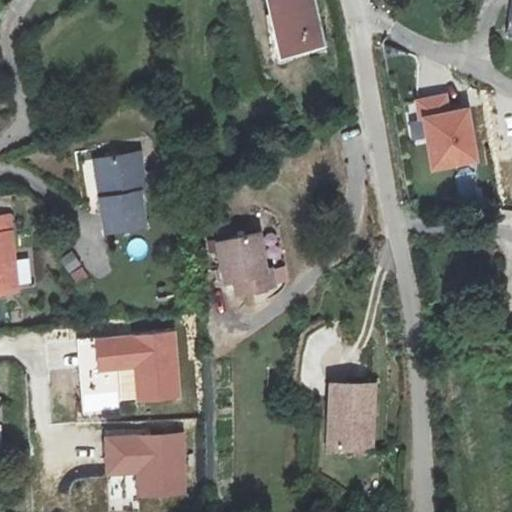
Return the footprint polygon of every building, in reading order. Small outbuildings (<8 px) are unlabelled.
[(313,0),(266,0),(281,55),(325,44),(313,0)] [(434,170),(477,163),(468,110),(451,113),(448,96),(416,102),(419,119),(410,121),(413,140),(429,137),(434,170)] [(141,153),(100,159),(106,196),(99,198),(105,234),(145,227),(139,193),(147,192),(141,153)] [(80,161),(87,195),(97,193),(91,159),(80,161)] [(457,170),(456,195),(475,195),(476,170),(457,170)] [(0,292),(19,291),(10,215),(0,215),(0,292)] [(261,236),(220,243),(227,282),(235,280),(238,296),(277,289),(274,275),(268,276),(261,236)] [(74,250),(60,256),(74,284),(87,277),(74,250)] [(28,257),(16,258),(19,285),(31,283),(28,257)] [(180,399),(175,334),(96,340),(99,371),(136,368),(139,402),(180,399)] [(375,386),(331,385),(330,450),(373,451),(375,386)] [(185,495),(181,434),(106,438),(109,474),(141,471),(143,498),(185,495)]
